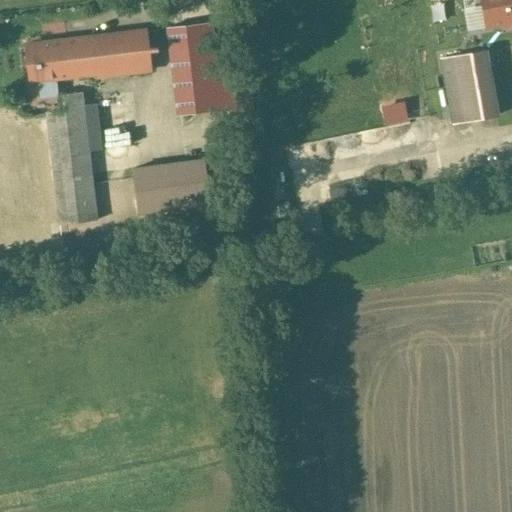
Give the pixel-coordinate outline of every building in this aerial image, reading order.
[(511,0),(433,0),(441,36),(506,23),(507,28),(511,26),(511,0)] [(208,23),(169,28),(180,116),(220,111),(208,23)] [(146,31),(24,45),(28,82),(39,81),(53,79),(94,74),(95,78),(150,72),(146,31)] [(484,51),(440,59),(452,124),(495,116),(484,51)] [(53,79),(39,81),(41,97),(55,96),(53,79)] [(62,112),(46,114),(59,225),(96,221),(81,93),(60,95),(62,112)] [(203,160),(131,170),(137,214),(209,204),(203,160)]
